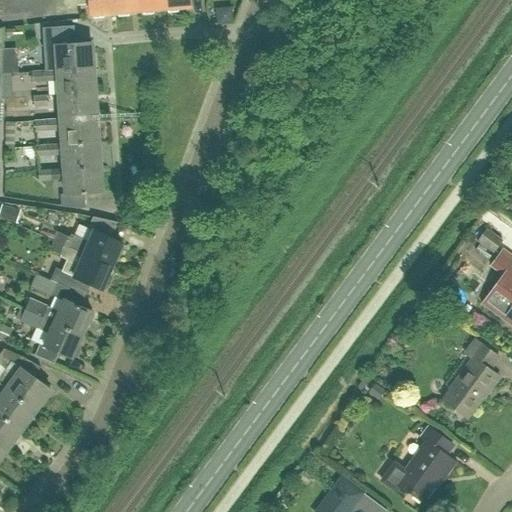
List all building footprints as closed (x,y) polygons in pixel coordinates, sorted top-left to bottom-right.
[(88,0),(89,14),(115,12),(113,0),(88,0)] [(113,0),(115,12),(139,10),(138,0),(113,0)] [(138,0),(139,10),(165,8),(164,0),(138,0)] [(164,0),(165,8),(189,6),(188,0),(164,0)] [(56,70),(93,67),(91,42),(71,44),(70,31),(34,34),(35,47),(55,46),(56,70)] [(93,67),(56,70),(31,71),(31,83),(57,81),(58,94),(95,92),(93,67)] [(60,119),(96,117),(95,92),(58,94),(60,119)] [(47,107),(46,95),(32,96),(33,108),(47,107)] [(98,141),(96,117),(60,119),(34,121),(35,130),(60,129),(61,144),(98,141)] [(14,123),(5,123),(5,148),(13,149),(14,123)] [(98,141),(61,144),(35,146),(36,157),(62,155),(63,169),(100,166),(98,141)] [(101,191),(100,166),(63,169),(65,193),(59,194),(59,203),(76,207),(84,206),(83,192),(101,191)] [(52,180),(51,170),(38,171),(39,181),(52,180)] [(17,209),(2,205),(0,211),(0,218),(13,222),(17,209)] [(57,232),(53,241),(111,266),(121,243),(110,238),(117,223),(93,217),(87,228),(93,231),(88,242),(70,234),(69,237),(57,232)] [(502,241),(486,229),(477,241),(480,243),(475,249),(481,254),(486,248),(493,253),(502,241)] [(111,266),(53,241),(49,249),(61,254),(59,257),(66,259),(61,270),(55,267),(49,279),(85,295),(90,284),(101,289),(111,266)] [(511,262),(511,255),(503,248),(490,266),(501,275),(480,305),(511,327),(511,262),(511,263),(511,262)] [(30,297),(25,309),(81,334),(91,311),(80,306),(84,296),(36,274),(30,288),(51,297),(52,295),(63,300),(58,310),(30,297)] [(71,358),(81,334),(25,309),(20,320),(49,332),(43,345),(40,343),(35,355),(53,363),(58,352),(71,358)] [(12,328),(0,322),(0,339),(6,342),(12,328)] [(497,359),(473,341),(463,354),(471,359),(441,400),(466,418),(497,377),(489,370),(497,359)] [(0,364),(5,368),(0,375),(0,384),(34,410),(50,389),(32,376),(39,367),(2,348),(0,350),(0,364)] [(0,415),(20,430),(34,410),(0,384),(0,415)] [(354,418),(368,407),(360,397),(346,407),(354,418)] [(20,430),(0,415),(0,446),(5,450),(20,430)] [(451,446),(427,428),(419,439),(424,443),(403,471),(393,464),(380,481),(394,492),(398,487),(409,495),(410,494),(421,502),(440,476),(443,478),(454,463),(444,455),(451,446)] [(379,511),(382,509),(341,478),(316,511),(379,511)]
